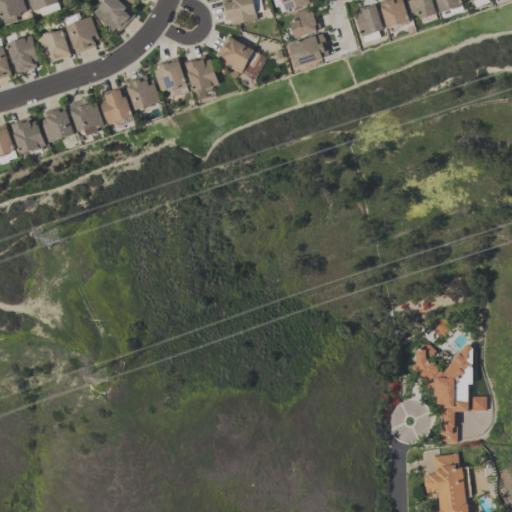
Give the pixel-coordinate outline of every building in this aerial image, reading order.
[(22,0),(26,10),(20,13),(20,14),(15,16),(16,21),(4,25),(0,14),(0,0),(22,0)] [(32,11),(27,0),(57,0),(58,2),(32,11)] [(119,31),(115,27),(112,31),(92,13),(103,0),(117,0),(134,15),(119,31)] [(220,0),(253,0),(257,20),(230,25),(230,19),(224,20),(220,0)] [(310,0),(311,2),(284,12),(281,2),(282,2),(281,0),(310,0)] [(404,0),(411,21),(388,29),(379,0),(404,0)] [(413,15),(408,0),(432,0),(437,13),(421,18),(419,13),(413,15)] [(442,12),(437,0),(462,0),(464,5),(451,10),(451,9),(442,12)] [(353,11),(357,10),(357,9),(364,6),(365,9),(376,5),(384,29),(379,31),(382,37),(365,43),(363,36),(362,36),(353,11)] [(320,29),(316,30),(316,31),(295,38),(289,21),(294,20),(292,14),(307,9),(308,12),(313,11),(314,16),(316,15),(320,29)] [(95,46),(75,54),(64,26),(90,16),(99,38),(93,40),(95,46)] [(70,55),(50,62),(48,57),(43,59),(36,38),(42,36),(42,34),(51,31),(52,33),(62,29),(70,55)] [(289,44),(315,35),(322,33),(323,37),(324,37),(329,52),(328,53),(329,55),(323,57),(323,58),(296,67),(289,44)] [(6,44),(31,35),(39,60),(34,62),(36,67),(16,74),(6,44)] [(241,74),(220,62),(222,57),(217,54),(227,36),(254,50),(253,51),(261,55),(253,69),(247,65),(245,70),(243,70),(241,74)] [(11,75),(0,78),(0,46),(3,46),(11,75)] [(210,58),(219,84),(212,86),(212,88),(204,90),(203,89),(194,92),(184,62),(204,55),(205,60),(210,58)] [(161,92),(154,70),(159,69),(157,64),(177,57),(186,83),(178,86),(179,88),(168,91),(167,89),(161,92)] [(160,101),(134,110),(125,81),(145,75),(147,81),(153,79),(160,101)] [(107,124),(99,100),(103,98),(102,93),(122,86),(132,116),(122,119),(122,121),(114,124),(114,122),(107,124)] [(77,131),(68,104),(80,100),(80,99),(89,96),(89,97),(93,96),(103,126),(95,128),(94,126),(77,131)] [(74,134),(48,143),(41,125),(42,124),(41,120),(46,118),(43,112),(64,105),(74,134)] [(9,123),(30,116),(31,122),(36,120),(45,145),(36,148),(37,149),(20,155),(9,123)] [(0,125),(5,124),(14,151),(6,153),(7,155),(0,156),(0,125)] [(431,329),(436,334),(442,333),(446,329),(446,323),(441,318),(435,319),(431,323),(431,329)] [(468,411),(454,411),(455,427),(456,427),(457,443),(439,443),(439,435),(441,435),(441,424),(442,424),(442,411),(436,411),(437,396),(433,396),(434,388),(426,388),(426,383),(417,374),(418,373),(411,373),(411,364),(414,364),(414,349),(420,349),(420,344),(427,344),(435,352),(428,358),(439,369),(437,370),(439,372),(441,370),(443,372),(450,366),(448,365),(451,361),(450,360),(453,357),(454,358),(458,353),(459,353),(463,350),(462,348),(467,343),(471,348),(472,363),(469,363),(469,365),(472,365),(472,384),(467,384),(468,411)] [(470,411),(470,397),(484,397),(484,410),(470,411)] [(467,467),(470,497),(466,497),(466,504),(468,504),(469,511),(440,511),(441,510),(439,492),(425,494),(424,488),(423,488),(423,481),(424,481),(423,475),(428,475),(428,474),(435,473),(435,470),(434,470),(432,456),(456,454),(458,468),(467,467)]
